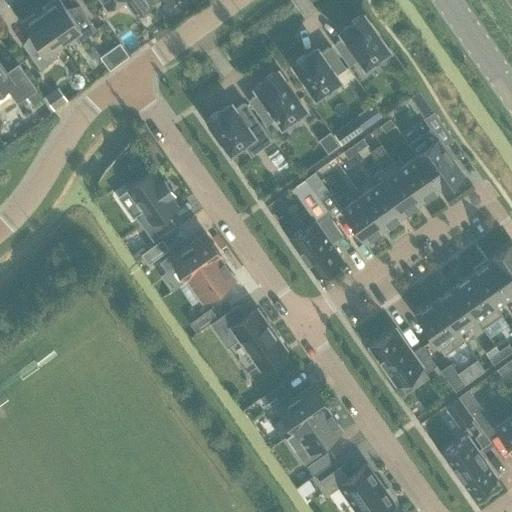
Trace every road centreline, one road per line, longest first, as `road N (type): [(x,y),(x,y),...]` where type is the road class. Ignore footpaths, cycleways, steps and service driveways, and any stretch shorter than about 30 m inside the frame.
road 1 (residential): [(133,75),(300,321)]
road 2 (residential): [(300,321),(437,511)]
road 3 (residential): [(300,321),(486,194)]
road 4 (residential): [(0,231),(82,113),(133,75)]
road 5 (residential): [(133,75),(237,0)]
